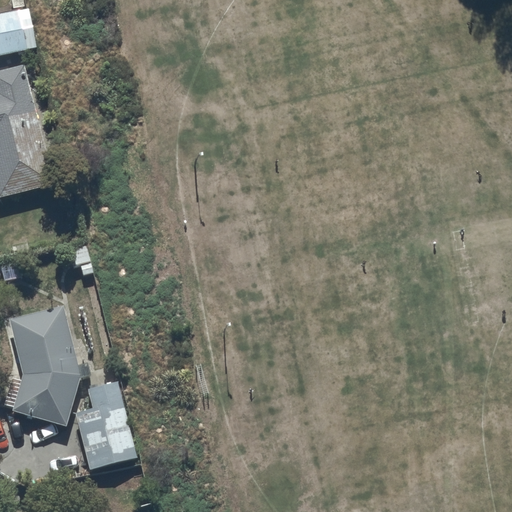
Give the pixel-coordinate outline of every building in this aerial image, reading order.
[(28,12),(0,18),(0,58),(27,53),(26,45),(35,43),(28,12)] [(23,69),(0,74),(0,203),(53,190),(23,69)] [(55,210),(9,220),(13,239),(59,228),(55,210)] [(65,310),(11,324),(23,381),(13,416),(66,432),(83,378),(65,310)] [(119,386),(88,393),(94,412),(76,416),(91,475),(138,463),(119,386)]
